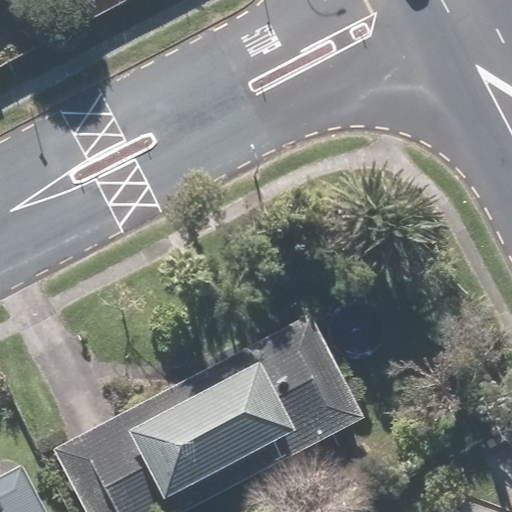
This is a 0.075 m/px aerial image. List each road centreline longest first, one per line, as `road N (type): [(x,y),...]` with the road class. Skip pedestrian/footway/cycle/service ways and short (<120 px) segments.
road 1 (residential): [(465,28),(118,198),(9,210)]
road 2 (residential): [(9,210),(47,145),(315,0)]
